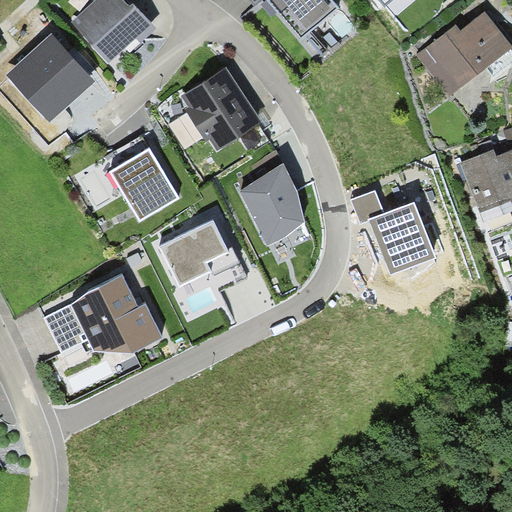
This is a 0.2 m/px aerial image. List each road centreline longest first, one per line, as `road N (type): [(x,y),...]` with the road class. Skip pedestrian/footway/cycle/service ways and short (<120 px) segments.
road 1 (residential): [(204,14),(287,91),(311,132),(336,220),(329,272),(283,315),(38,433)]
road 2 (residential): [(204,14),(99,125)]
